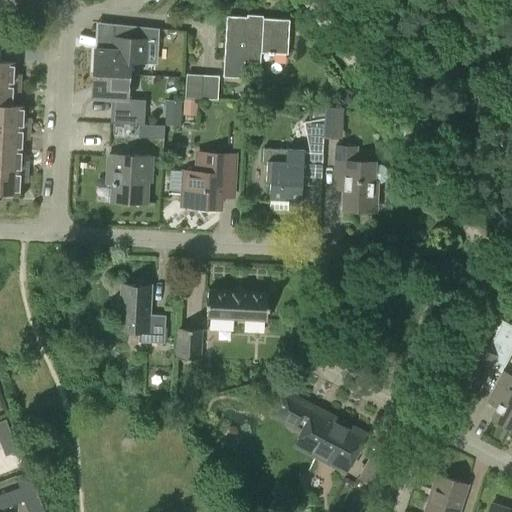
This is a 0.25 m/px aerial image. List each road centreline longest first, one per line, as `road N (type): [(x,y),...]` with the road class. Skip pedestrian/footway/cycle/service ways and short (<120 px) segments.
road 1 (residential): [(58,236),(326,254),(324,364),(432,428)]
road 2 (track): [(290,0),(511,289)]
road 3 (residential): [(54,0),(73,18),(58,236)]
